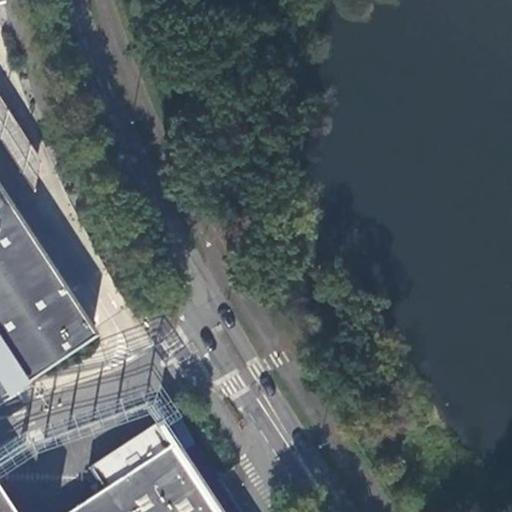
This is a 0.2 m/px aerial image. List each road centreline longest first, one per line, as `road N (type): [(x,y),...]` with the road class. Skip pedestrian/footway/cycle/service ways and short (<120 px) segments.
road 1 (secondary): [(57,0),(101,121),(205,313)]
road 2 (secondary): [(344,511),(226,316),(205,313)]
road 3 (secondary): [(205,313),(201,331),(321,511)]
